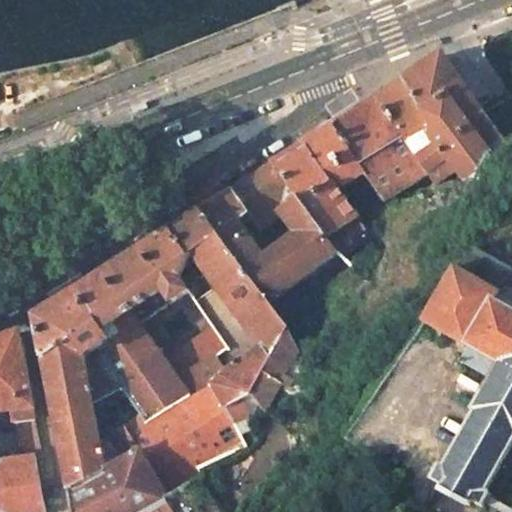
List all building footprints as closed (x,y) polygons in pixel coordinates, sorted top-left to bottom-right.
[(494,127),(480,106),(445,54),(406,79),(435,127),(410,144),(429,172),(435,181),(456,169),(475,195),(489,155),(504,141),(497,131),(494,127)] [(435,127),(406,79),(378,97),(410,144),(435,127)] [(308,143),(274,164),(333,253),(337,257),(370,234),(338,189),(363,172),(382,198),(429,172),(410,144),(378,97),(333,126),(311,141),(308,143)] [(333,253),(274,164),(231,191),(200,211),(269,305),(333,253)] [(200,211),(179,226),(196,254),(189,258),(188,261),(196,275),(197,277),(199,277),(205,285),(213,280),(217,286),(257,348),(283,329),(284,329),(285,328),(269,305),(200,211)] [(46,311),(37,317),(39,329),(45,360),(83,349),(112,341),(104,329),(130,312),(165,290),(173,302),(190,290),(180,277),(188,261),(189,258),(196,254),(179,226),(176,228),(172,231),(171,230),(163,235),(160,237),(46,311)] [(476,248),(459,273),(496,294),(492,299),(511,310),(511,268),(503,263),(476,248)] [(459,273),(425,322),(453,338),(460,342),(467,346),(492,299),(496,294),(459,273)] [(217,286),(197,300),(228,348),(238,363),(257,348),(217,286)] [(165,290),(130,312),(180,384),(191,399),(193,403),(215,386),(221,376),(225,373),(238,363),(228,348),(197,300),(190,290),(173,302),(165,290)] [(511,310),(492,299),(467,346),(469,347),(500,364),(511,370),(511,310)] [(130,312),(104,329),(112,341),(115,346),(99,350),(115,375),(127,393),(147,423),(151,429),(191,399),(180,384),(130,312)] [(225,373),(221,376),(215,386),(228,409),(252,395),(284,329),(283,329),(257,348),(238,363),(225,373)] [(20,332),(0,339),(0,404),(8,401),(31,392),(20,332)] [(112,341),(83,349),(92,400),(127,393),(115,375),(99,350),(115,346),(112,341)] [(83,349),(45,360),(69,489),(106,470),(100,439),(92,400),(83,349)] [(441,466),(433,480),(440,483),(444,486),(442,490),(470,506),(472,501),(483,507),(491,494),(491,493),(487,491),(511,446),(511,370),(500,364),(491,379),(474,410),(478,412),(446,468),(441,466)] [(147,423),(119,432),(132,457),(143,451),(166,494),(202,476),(197,467),(247,444),(228,409),(215,386),(193,403),(191,399),(151,429),(147,423)] [(31,392),(8,401),(14,424),(16,436),(18,435),(39,434),(36,421),(31,392)] [(119,432),(100,439),(106,470),(132,457),(119,432)] [(39,434),(18,435),(25,460),(36,459),(36,460),(44,459),(39,434)] [(106,470),(69,489),(73,511),(136,511),(166,494),(143,451),(132,457),(106,470)] [(0,463),(0,511),(45,511),(36,460),(36,459),(25,460),(0,463)] [(166,494),(136,511),(224,511),(204,474),(202,476),(166,494)]
